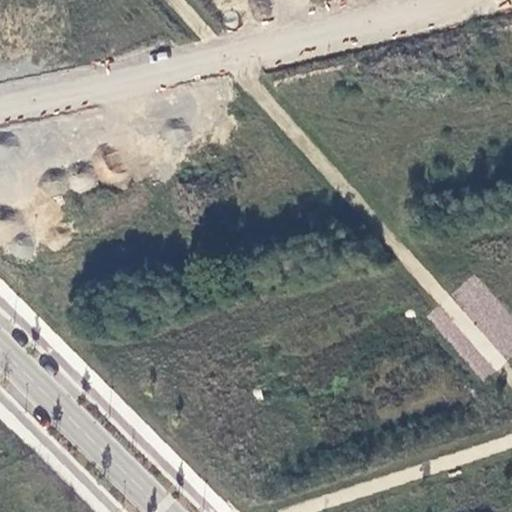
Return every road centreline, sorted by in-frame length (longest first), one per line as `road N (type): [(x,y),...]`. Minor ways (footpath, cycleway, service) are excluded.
road 1 (residential): [(453,0),(0,109)]
road 2 (tertiary): [(164,511),(0,349)]
